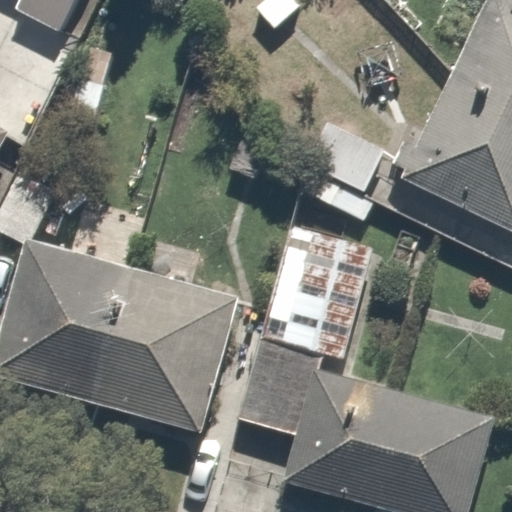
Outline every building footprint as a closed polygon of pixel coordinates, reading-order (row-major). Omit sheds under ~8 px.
[(20,0),(14,13),(66,38),(84,0),(20,0)] [(502,246),(511,229),(511,0),(491,0),(388,181),(502,246)] [(344,218),(388,156),(340,122),(296,184),(344,218)] [(0,152),(8,137),(0,132),(0,152)] [(238,302),(44,251),(62,185),(7,170),(0,195),(0,256),(22,262),(0,343),(0,385),(201,440),(238,302)] [(377,255),(291,231),(238,423),(293,439),(279,491),(356,511),(463,511),(489,419),(361,384),(367,363),(348,358),(377,255)]
